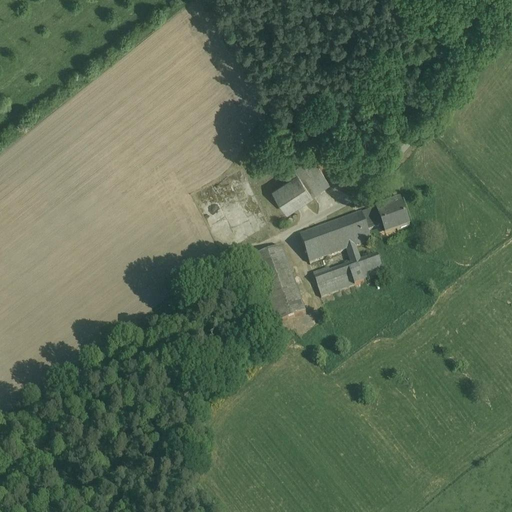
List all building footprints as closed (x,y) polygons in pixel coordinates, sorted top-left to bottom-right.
[(400,116),(384,129),(393,140),(409,128),(400,116)] [(298,173),(273,190),(289,213),(330,183),(313,156),(295,167),(298,173)] [(399,196),(375,204),(381,222),(384,231),(408,223),(399,196)] [(366,227),(381,222),(375,204),(298,230),(308,258),(344,246),(354,243),(370,237),(366,227)] [(226,247),(269,226),(263,214),(251,220),(254,227),(246,231),(246,229),(223,241),(226,247)] [(279,243),(252,252),(274,318),(302,309),(279,243)] [(354,243),(344,246),(349,260),(359,257),(354,243)] [(349,260),(313,272),(320,295),(362,281),(360,275),(381,268),(376,251),(359,257),(349,260)]
